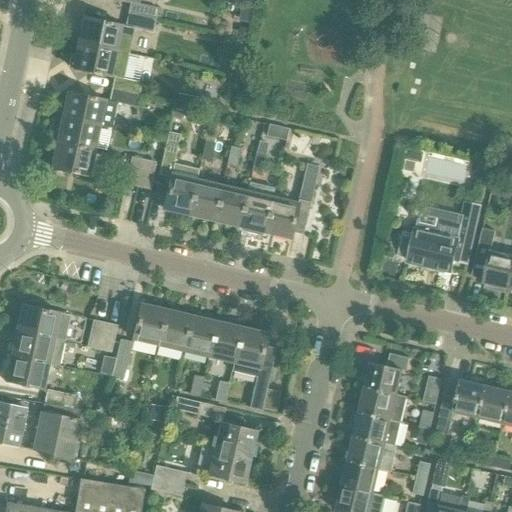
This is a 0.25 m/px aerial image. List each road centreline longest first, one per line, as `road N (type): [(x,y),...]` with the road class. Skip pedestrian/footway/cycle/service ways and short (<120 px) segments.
road 1 (residential): [(337,303),(26,231)]
road 2 (residential): [(290,511),(337,303)]
road 3 (residential): [(511,343),(337,303)]
road 4 (tertiary): [(0,139),(28,0)]
